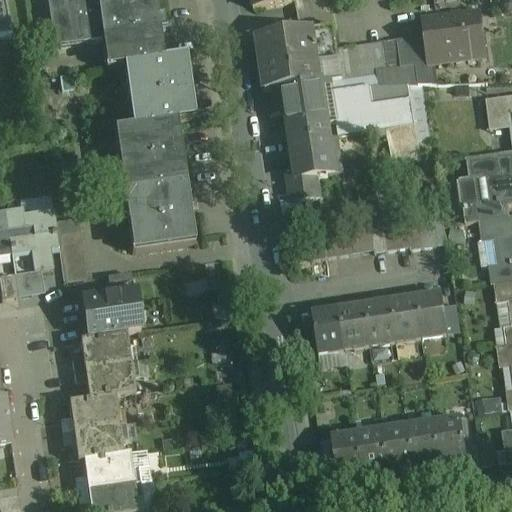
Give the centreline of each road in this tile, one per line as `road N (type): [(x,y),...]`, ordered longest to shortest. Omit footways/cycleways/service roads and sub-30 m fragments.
road 1 (residential): [(268,294),(223,0)]
road 2 (residential): [(301,511),(268,294)]
road 3 (residential): [(35,511),(12,332),(0,333)]
road 4 (residential): [(268,294),(434,272)]
